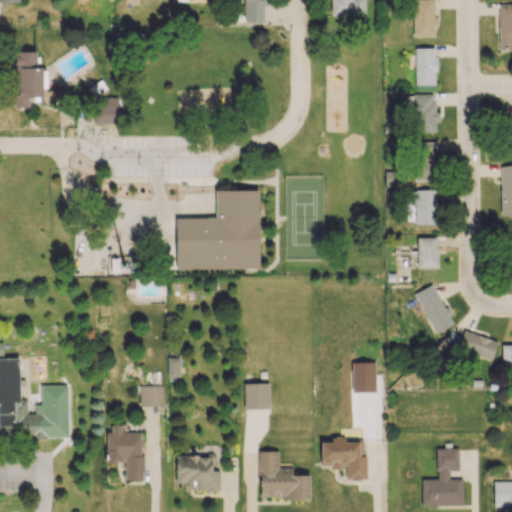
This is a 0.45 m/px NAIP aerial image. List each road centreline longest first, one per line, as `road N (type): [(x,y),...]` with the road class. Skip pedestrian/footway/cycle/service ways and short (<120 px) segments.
road 1 (residential): [(468,0),(468,212)]
road 2 (residential): [(297,0),(295,116),(278,138),(253,149)]
road 3 (residential): [(511,307),(476,299),(468,212)]
